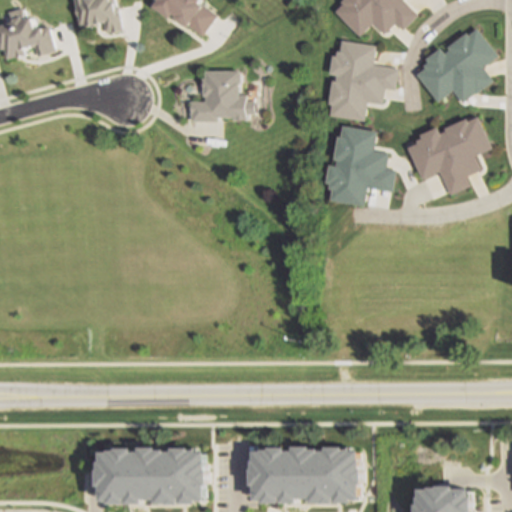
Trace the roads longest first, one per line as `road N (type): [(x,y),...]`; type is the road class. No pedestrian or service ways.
road 1 (tertiary): [(463,393),(0,396)]
road 2 (residential): [(487,0),(455,8),(414,46),(410,110)]
road 3 (residential): [(511,148),(511,0)]
road 4 (residential): [(121,96),(67,97),(0,115)]
